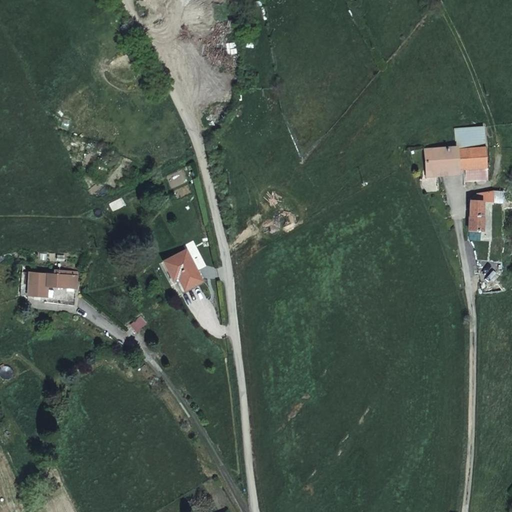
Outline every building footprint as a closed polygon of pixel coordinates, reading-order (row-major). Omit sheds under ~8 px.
[(431,167),(443,168),(462,168),(471,168),(470,183),(486,183),(486,147),(485,147),(484,127),(455,126),(455,145),(431,145),(431,167)] [(467,202),(468,230),(481,230),(480,202),(467,202)] [(184,251),(163,263),(172,280),(176,278),(182,290),(200,281),(184,251)] [(22,273),(21,297),(45,298),(45,288),(72,290),(74,276),(70,276),(71,272),(50,271),(50,274),(22,273)] [(134,332),(146,324),(141,317),(128,325),(134,332)]
